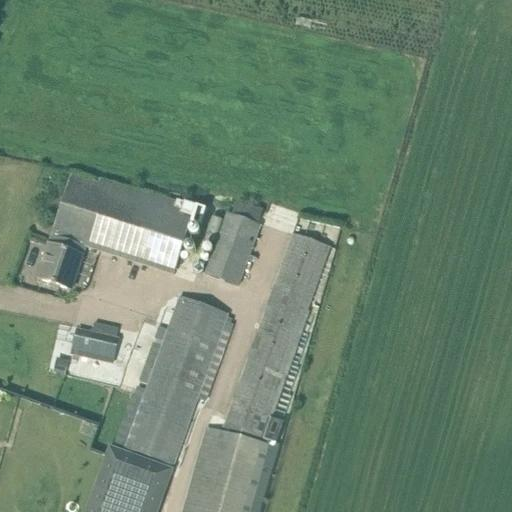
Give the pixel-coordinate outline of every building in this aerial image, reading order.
[(72,291),(87,248),(173,276),(195,208),(147,192),(146,195),(99,180),(98,184),(72,175),(37,279),(72,291)] [(227,214),(204,276),(239,289),(262,227),(227,214)] [(181,511),(250,511),(269,446),(262,444),(331,249),(293,236),(224,433),(205,428),(181,511)] [(230,317),(182,299),(127,448),(175,466),(230,317)] [(70,356),(113,366),(118,340),(76,330),(70,356)] [(157,511),(172,471),(110,448),(86,511),(157,511)]
